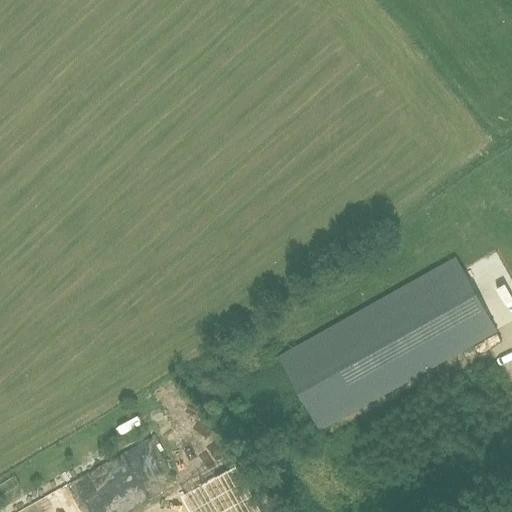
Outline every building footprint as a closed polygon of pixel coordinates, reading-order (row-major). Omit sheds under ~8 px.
[(511,221),(491,178),(459,193),(507,294),(511,291),(511,221)] [(456,259),(280,358),(320,429),(496,331),(456,259)] [(501,283),(489,288),(498,309),(509,304),(501,283)] [(134,443),(83,464),(88,476),(73,482),(79,495),(94,489),(96,495),(144,475),(135,453),(137,452),(134,443)] [(26,511),(66,511),(68,482),(56,481),(27,481),(26,511)]
